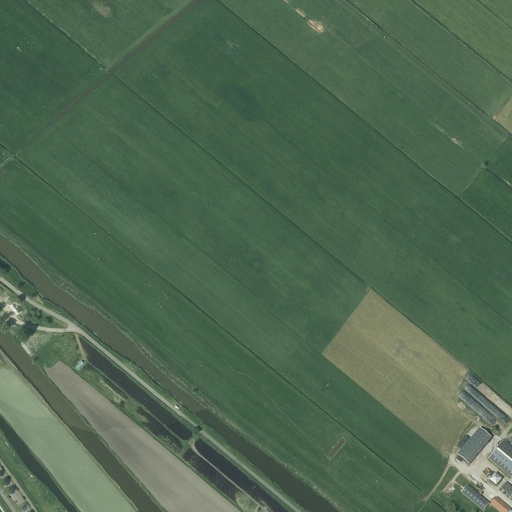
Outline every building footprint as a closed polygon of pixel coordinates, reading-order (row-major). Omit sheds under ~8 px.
[(22,311),(14,302),(13,303),(10,300),(6,304),(9,307),(10,306),(17,315),(16,316),(17,316),(22,311)] [(480,429),(458,455),(469,465),(491,438),(480,429)] [(511,477),(511,475),(511,448),(503,441),(488,459),(511,477)] [(505,483),(501,489),(508,495),(508,496),(509,497),(511,499),(511,488),(511,489),(505,483)] [(483,511),(489,503),(467,485),(461,492),(483,511)] [(495,497),(490,505),(498,511),(508,511),(510,510),(495,497)]
